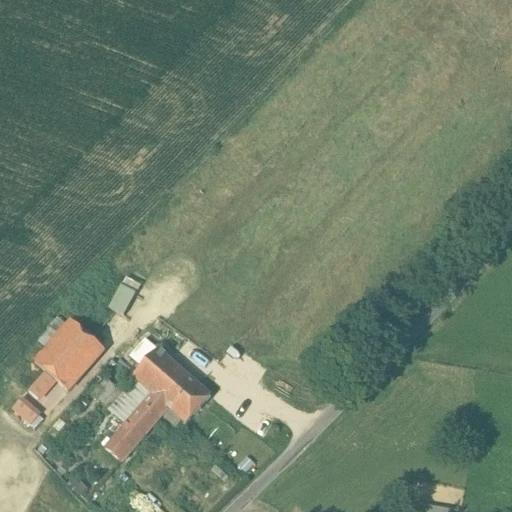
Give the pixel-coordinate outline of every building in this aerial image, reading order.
[(124,284),(110,308),(125,317),(139,293),(124,284)] [(70,323),(32,364),(65,395),(104,353),(70,323)] [(210,399),(157,352),(133,380),(138,383),(168,410),(186,426),(210,399)] [(152,396),(138,383),(104,422),(119,435),(152,396)] [(25,396),(12,410),(32,429),(46,414),(25,396)] [(119,435),(105,450),(121,463),(168,410),(152,396),(119,435)]
